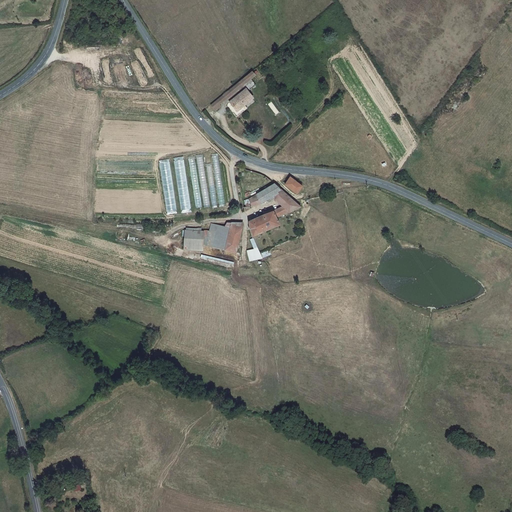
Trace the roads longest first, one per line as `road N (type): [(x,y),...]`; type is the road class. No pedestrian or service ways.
road 1 (tertiary): [(511,244),(378,183),(236,156),(184,101),(121,0)]
road 2 (tertiary): [(36,511),(0,382)]
